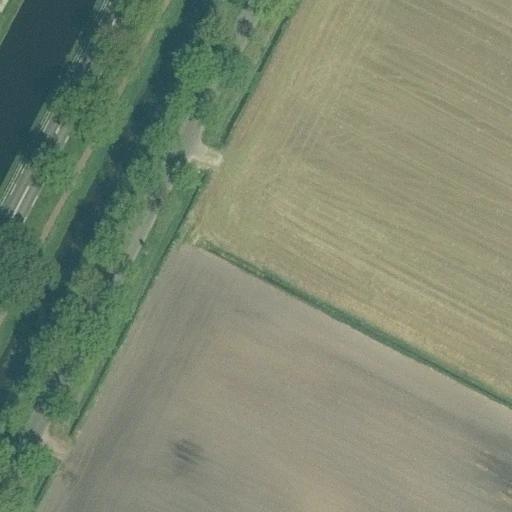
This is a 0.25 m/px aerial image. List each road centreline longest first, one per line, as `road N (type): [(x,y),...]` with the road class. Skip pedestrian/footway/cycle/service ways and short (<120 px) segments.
road 1 (unclassified): [(0,499),(259,0)]
road 2 (primary): [(0,243),(126,0)]
